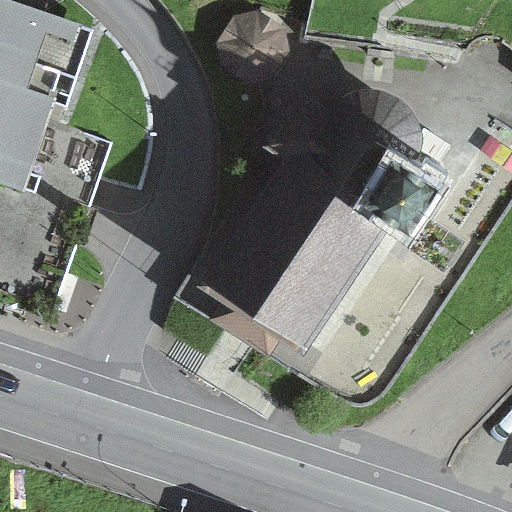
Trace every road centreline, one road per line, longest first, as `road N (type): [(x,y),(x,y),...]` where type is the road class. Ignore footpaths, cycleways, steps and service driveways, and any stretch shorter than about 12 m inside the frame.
road 1 (residential): [(72,418),(175,207),(187,159),(186,111),(171,59),(127,0)]
road 2 (secondary): [(72,418),(348,507)]
road 3 (residential): [(511,347),(348,507)]
